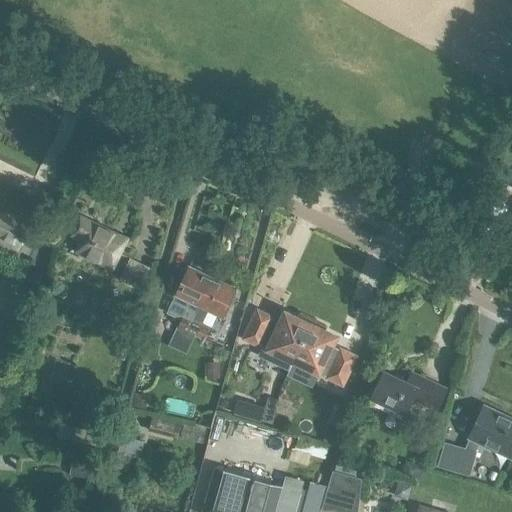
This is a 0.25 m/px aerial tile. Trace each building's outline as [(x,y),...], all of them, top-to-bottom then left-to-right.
[(500,220),(506,209),(503,207),(505,202),(505,201),(510,191),(511,192),(511,164),(500,186),(496,196),(494,195),(491,201),(492,202),(486,213),(500,220)] [(0,243),(18,252),(22,245),(29,231),(32,223),(0,207),(0,243)] [(113,270),(128,238),(80,216),(71,236),(79,240),(80,241),(75,252),(113,270)] [(198,308),(212,280),(189,269),(176,296),(190,302),(168,346),(186,354),(193,340),(194,341),(196,337),(188,332),(198,308)] [(188,332),(196,337),(206,341),(218,315),(223,318),(236,290),(212,280),(198,308),(188,332)] [(294,361),(314,321),(301,315),(299,319),(286,313),(282,322),(258,311),(246,338),(294,361)] [(119,316),(120,328),(134,326),(132,314),(119,316)] [(314,321),(294,361),(343,384),(356,357),(333,346),(337,337),(324,331),(326,327),(314,321)] [(413,399),(436,410),(446,389),(412,372),(407,383),(384,372),(372,398),(405,414),(413,399)] [(511,419),(485,407),(471,437),(472,438),(466,449),(446,443),(439,466),(470,475),(477,452),(475,451),(480,442),(511,456),(511,419)] [(148,432),(177,439),(181,424),(152,417),(148,432)] [(89,427),(61,422),(59,434),(87,440),(89,427)] [(140,459),(144,442),(133,439),(134,435),(114,429),(105,464),(124,469),(128,456),(140,459)] [(270,511),(277,483),(239,475),(239,478),(233,477),(235,472),(208,465),(206,472),(203,472),(197,495),(232,503),(230,511),(270,511)] [(360,493),(362,479),(334,475),(324,503),(344,506),(346,491),(360,493)] [(299,489),(301,482),(287,479),(277,511),(293,511),(294,510),(301,511),(316,511),(323,489),(312,486),(310,492),(299,489)]
